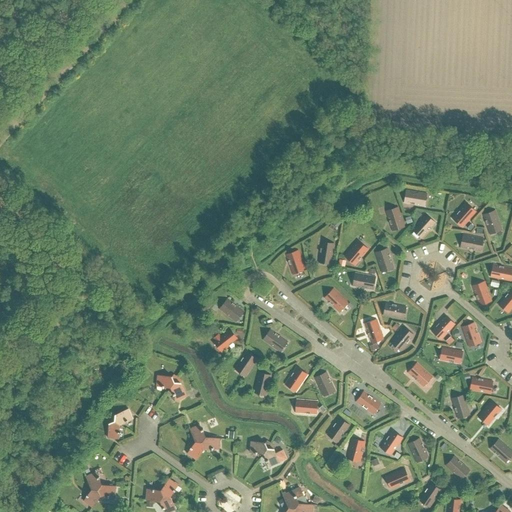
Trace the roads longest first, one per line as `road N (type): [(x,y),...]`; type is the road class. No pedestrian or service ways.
road 1 (residential): [(439,428),(260,275),(245,284),(250,297),(427,425)]
road 2 (track): [(338,125),(311,174),(231,250),(253,277)]
road 3 (track): [(127,0),(0,137)]
road 4 (track): [(511,146),(376,139),(338,125)]
road 5 (track): [(338,125),(359,87),(268,0)]
